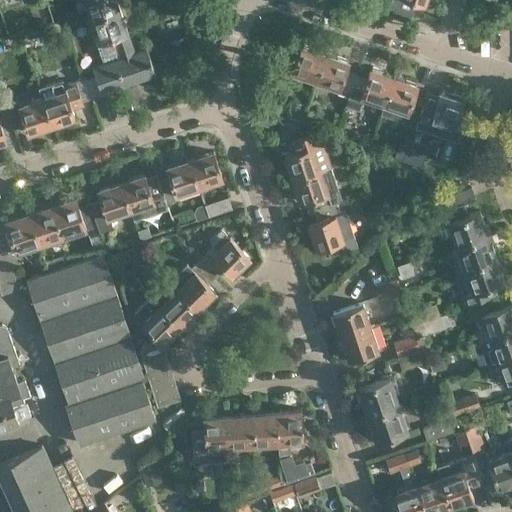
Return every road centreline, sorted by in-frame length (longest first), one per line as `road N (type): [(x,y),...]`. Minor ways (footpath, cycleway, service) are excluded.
road 1 (residential): [(0,181),(228,105)]
road 2 (residential): [(202,386),(190,343),(279,257)]
road 3 (residential): [(279,257),(228,105)]
road 4 (residential): [(435,49),(292,0)]
road 5 (residential): [(365,511),(319,377)]
road 6 (residential): [(319,377),(279,257)]
